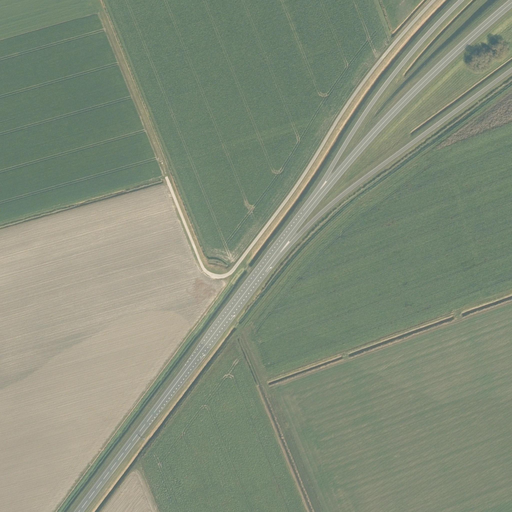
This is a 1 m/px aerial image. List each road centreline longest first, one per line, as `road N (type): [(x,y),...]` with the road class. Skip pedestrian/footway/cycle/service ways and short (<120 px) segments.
road 1 (trunk): [(262,269),(338,198),(511,69)]
road 2 (trunk): [(78,511),(262,269)]
road 3 (trunk): [(304,212),(401,101),(511,2)]
road 4 (trunk): [(460,0),(392,74),(304,212)]
